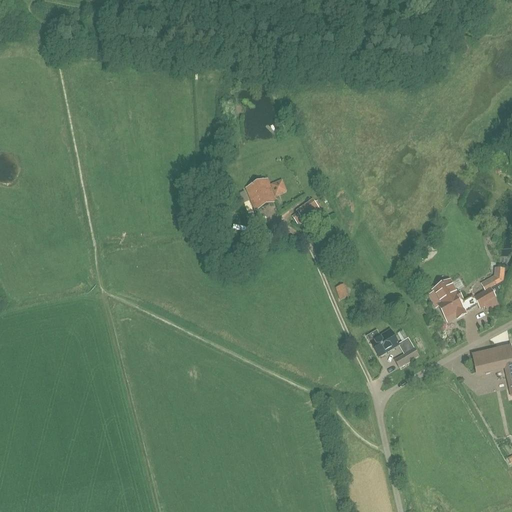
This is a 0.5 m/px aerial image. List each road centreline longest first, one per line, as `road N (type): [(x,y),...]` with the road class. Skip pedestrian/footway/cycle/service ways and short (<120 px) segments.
road 1 (track): [(380,397),(296,233),(93,246)]
road 2 (unclassified): [(397,511),(380,397),(511,321)]
